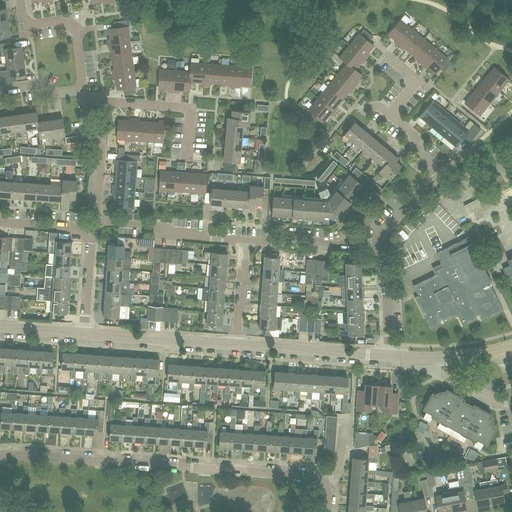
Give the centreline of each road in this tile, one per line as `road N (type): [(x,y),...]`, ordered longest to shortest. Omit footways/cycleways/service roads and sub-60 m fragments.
road 1 (residential): [(325,511),(325,486),(310,476),(0,455)]
road 2 (residential): [(186,160),(189,109),(85,102)]
road 3 (residential): [(84,333),(237,344)]
road 4 (residential): [(237,344),(389,356)]
road 5 (residential): [(244,240),(97,222)]
road 6 (residential): [(82,89),(76,30),(65,21),(33,25),(22,18),(20,0)]
road 7 (residential): [(376,246),(289,235),(244,240)]
road 8 (residential): [(97,222),(101,151),(87,135),(85,102)]
